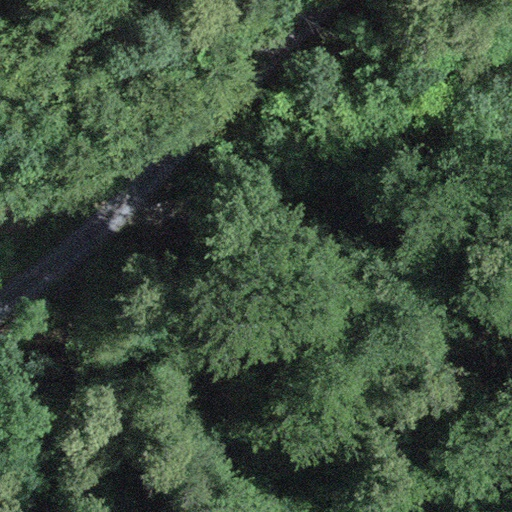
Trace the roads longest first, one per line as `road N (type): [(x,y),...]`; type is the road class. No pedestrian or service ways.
road 1 (track): [(511,121),(173,217),(144,217),(122,206)]
road 2 (track): [(122,206),(329,0)]
road 3 (unclassified): [(122,206),(0,297)]
road 4 (track): [(0,224),(85,197),(122,206)]
